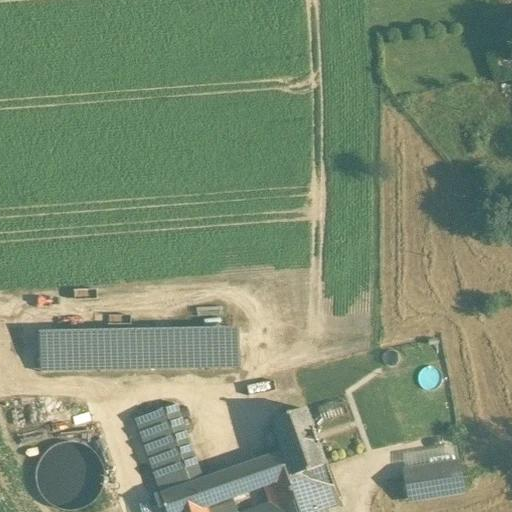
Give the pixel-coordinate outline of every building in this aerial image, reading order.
[(239,329),(41,333),(42,373),(240,369),(239,329)] [(178,405),(135,420),(143,441),(185,427),(178,405)] [(314,485),(309,473),(328,466),(308,410),(274,422),(285,453),(248,466),(257,491),(265,488),(269,500),(314,485)] [(185,427),(143,441),(162,496),(204,481),(185,427)] [(98,500),(103,492),(105,482),(105,471),(102,462),(97,457),(89,449),(79,445),(68,444),(56,447),(47,454),(40,463),(38,472),(36,483),(42,498),(52,507),(61,511),(65,511),(77,511),(82,511),(90,507),(98,500)] [(460,464),(407,474),(411,499),(464,489),(460,464)] [(204,481),(162,496),(167,511),(196,511),(216,505),(232,500),(257,491),(248,466),(204,481)] [(314,485),(269,500),(271,505),(273,511),(328,511),(320,491),(335,485),(328,466),(309,473),(314,485)] [(273,511),(271,505),(253,511),(235,511),(232,500),(216,505),(217,511),(273,511)]
